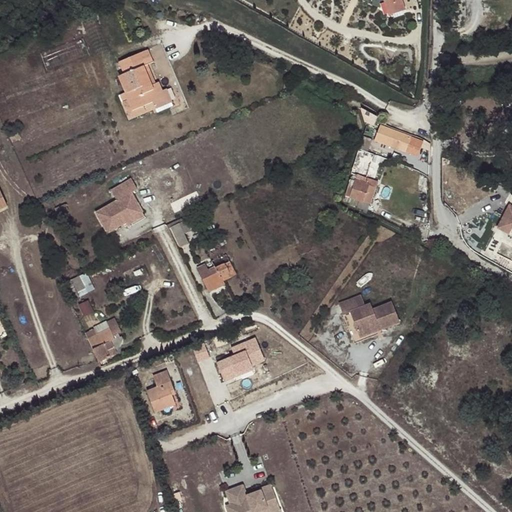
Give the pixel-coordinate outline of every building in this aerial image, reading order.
[(386,0),(390,15),(409,10),(406,0),(386,0)] [(100,14),(113,48),(127,43),(114,9),(100,14)] [(109,82),(112,88),(138,77),(136,72),(139,71),(144,68),(138,54),(109,67),(115,79),(109,82)] [(147,90),(141,76),(138,77),(145,91),(147,90)] [(138,77),(112,88),(117,98),(111,101),(115,109),(120,107),(124,116),(134,112),(143,108),(145,110),(145,111),(157,105),(154,96),(150,88),(147,90),(145,91),(138,77)] [(158,95),(154,96),(157,105),(145,111),(148,118),(164,111),(158,95)] [(136,116),(134,112),(124,116),(120,107),(115,109),(121,123),(136,116)] [(419,155),(423,143),(413,139),(382,127),(380,134),(377,140),(397,148),(399,142),(410,147),(409,148),(408,150),(419,155)] [(21,140),(19,134),(11,137),(13,143),(21,140)] [(362,137),(359,150),(365,152),(372,140),(362,137)] [(399,142),(397,148),(407,152),(418,156),(419,155),(408,150),(409,148),(410,147),(399,142)] [(365,177),(357,175),(353,176),(344,202),(358,206),(360,201),(364,202),(370,187),(376,190),(379,181),(365,177)] [(117,200),(96,210),(108,234),(147,215),(135,191),(140,188),(134,177),(112,188),(117,200)] [(376,190),(370,187),(364,202),(371,204),(376,190)] [(511,204),(509,203),(499,227),(511,233),(511,232),(511,204)] [(171,228),(180,246),(188,242),(185,234),(191,232),(186,221),(171,228)] [(217,268),(224,281),(237,275),(228,255),(213,262),(215,267),(216,268),(217,268)] [(197,269),(209,292),(225,285),(224,281),(217,268),(216,268),(215,267),(208,270),(206,265),(197,269)] [(86,272),(65,282),(73,299),(94,289),(86,272)] [(342,303),(346,314),(353,311),(360,331),(380,323),(382,329),(402,321),(395,301),(376,308),(373,303),(368,305),(364,294),(342,303)] [(107,323),(110,329),(116,326),(118,325),(115,319),(107,323)] [(94,329),(86,333),(99,363),(117,355),(114,348),(119,346),(121,340),(118,334),(122,333),(118,325),(116,326),(110,329),(107,323),(94,329)] [(380,323),(360,331),(363,336),(382,329),(380,323)] [(194,346),(200,361),(212,357),(207,341),(194,346)] [(250,349),(246,341),(233,347),(235,353),(218,361),(226,379),(235,376),(234,372),(253,364),(249,356),(246,350),(250,349)] [(234,372),(235,376),(254,367),(253,364),(234,372)] [(170,393),(174,392),(168,374),(153,378),(157,389),(146,393),(153,415),(163,411),(162,408),(174,404),(172,398),(170,393)] [(226,507),(228,511),(257,511),(263,510),(263,511),(280,511),(281,511),(271,485),(261,489),(261,490),(247,496),(243,485),(226,492),(231,505),(226,507)]
